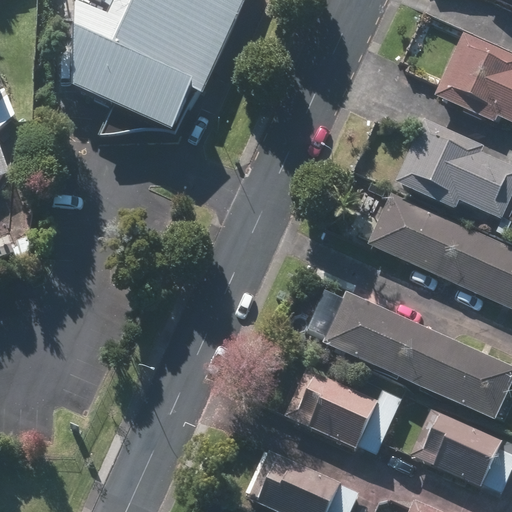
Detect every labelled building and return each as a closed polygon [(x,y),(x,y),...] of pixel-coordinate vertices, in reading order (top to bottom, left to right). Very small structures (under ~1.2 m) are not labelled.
[(247,0),(73,0),(71,102),(165,146),(188,98),(199,103),(247,0)] [(511,0),(494,0),(511,8),(511,0)] [(496,123),(511,129),(511,58),(460,38),(433,106),(493,130),(496,123)] [(0,131),(14,121),(0,99),(0,131)] [(479,230),(507,243),(511,232),(511,173),(478,158),(481,152),(417,124),(388,190),(454,219),(459,208),(484,219),(479,230)] [(0,183),(8,181),(0,155),(0,183)] [(374,221),(362,251),(511,315),(511,252),(362,189),(353,212),(374,221)] [(511,374),(325,290),(300,344),(490,430),(511,382),(511,374)] [(373,408),(303,375),(281,423),(351,455),(373,408)] [(437,418),(415,466),(478,495),(499,447),(437,418)] [(274,461),(252,509),(258,511),(328,511),(338,491),(274,461)]
